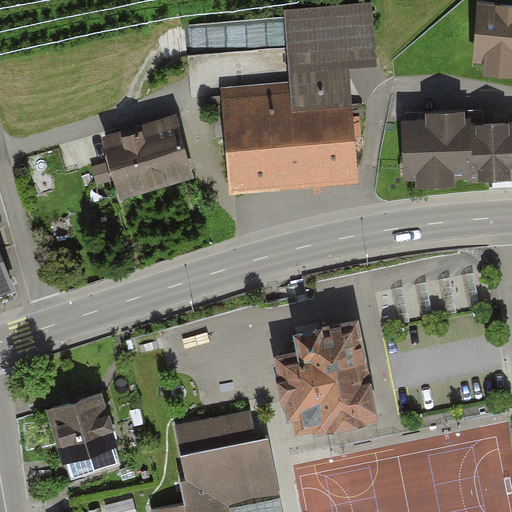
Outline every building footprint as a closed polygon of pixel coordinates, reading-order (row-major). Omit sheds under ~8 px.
[(511,0),(478,0),(474,60),(484,60),(484,70),(511,72),(511,0)] [(296,82),(224,87),(231,192),(360,183),(352,69),(379,67),(374,3),(291,9),(296,82)] [(196,176),(179,117),(104,139),(122,198),(196,176)] [(511,118),(403,122),(405,181),(511,177),(511,118)] [(0,250),(0,297),(15,292),(0,250)] [(384,424),(361,318),(298,332),(302,351),(276,356),(295,443),(384,424)] [(120,445),(105,394),(49,410),(64,461),(120,445)] [(260,438),(254,409),(173,426),(189,503),(156,510),(156,511),(235,511),(234,508),(283,498),(270,436),(260,438)]
